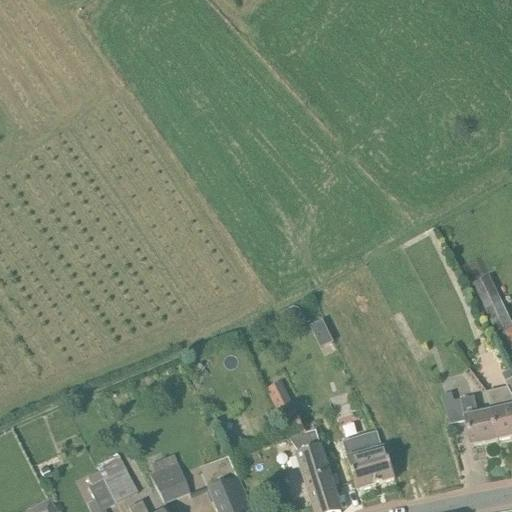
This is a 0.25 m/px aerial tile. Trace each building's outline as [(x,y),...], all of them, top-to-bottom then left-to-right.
[(511,324),(489,276),(472,285),(499,342),(511,335),(511,324)] [(325,322),(313,327),(321,349),(333,344),(325,322)] [(486,393),(492,413),(498,443),(511,439),(511,378),(504,382),(507,388),(486,393)] [(305,435),(280,383),(265,391),(288,440),(305,435)] [(498,443),(492,413),(479,416),(474,397),(460,401),(459,400),(454,402),(451,393),(441,397),(451,426),(466,423),(472,449),(498,443)] [(340,511),(324,459),(326,459),(322,446),(319,446),(315,432),(305,435),(288,440),(287,440),(296,453),(294,454),(297,466),(303,464),(316,511),(340,511)] [(385,450),(384,450),(379,437),(363,442),(367,455),(348,461),(358,492),(395,480),(385,450)] [(188,495),(172,456),(149,466),(152,473),(147,475),(162,505),(188,495)] [(115,506),(136,495),(117,457),(96,468),(102,481),(115,506)] [(250,511),(237,480),(236,480),(227,458),(198,470),(207,492),(215,511),(250,511)] [(51,478),(47,469),(40,472),(44,481),(51,478)] [(86,489),(93,504),(97,511),(103,511),(104,511),(114,507),(102,482),(101,482),(97,472),(84,479),(88,488),(86,489)] [(52,511),(47,501),(25,511),(52,511)] [(128,510),(129,511),(145,511),(141,503),(128,510)]
